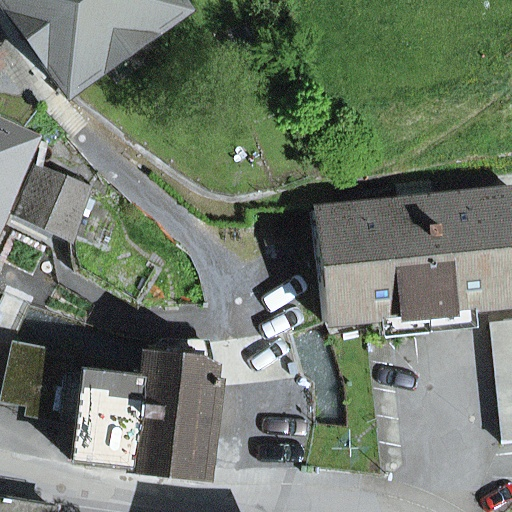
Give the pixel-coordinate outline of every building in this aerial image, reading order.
[(173,0),(0,0),(0,4),(64,94),(103,66),(136,42),(180,10),(173,0)] [(103,66),(117,85),(150,61),(136,42),(103,66)] [(0,210),(12,184),(31,143),(32,139),(0,124),(0,210)] [(37,167),(41,148),(31,143),(12,184),(25,190),(14,212),(70,239),(90,188),(37,167)] [(468,307),(511,302),(511,199),(511,192),(311,212),(323,322),(377,316),(468,307)] [(379,337),(470,328),(468,307),(377,316),(379,337)] [(511,322),(489,325),(502,445),(511,443),(511,322)] [(77,422),(71,461),(203,476),(214,382),(209,381),(208,344),(176,344),(175,351),(174,358),(118,351),(115,377),(68,372),(60,419),(77,422)] [(60,419),(68,372),(69,361),(11,345),(1,399),(27,404),(26,413),(60,419)] [(0,499),(0,511),(53,511),(54,509),(0,499)]
